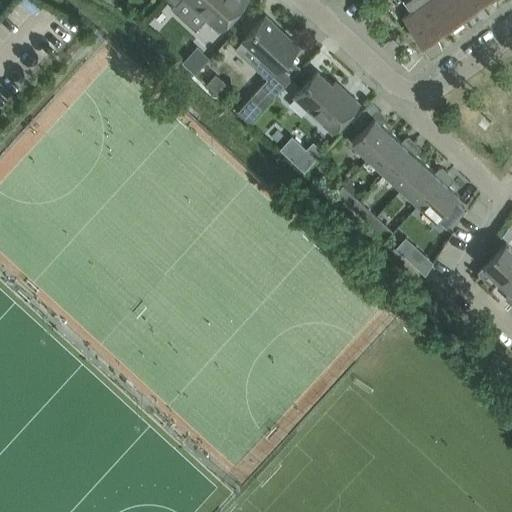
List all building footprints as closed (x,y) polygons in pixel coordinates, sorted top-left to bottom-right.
[(187,0),(218,29),(234,12),(245,0),(187,0)] [(442,29),(420,0),(406,0),(405,1),(411,9),(402,15),(431,56),(442,48),(435,34),(442,29)] [(465,20),(450,0),(420,0),(442,29),(448,24),(452,28),(465,20)] [(481,1),(479,0),(450,0),(465,20),(477,11),(474,6),(481,1)] [(285,35),(276,27),(278,25),(266,14),(236,46),(268,76),(237,109),(250,121),(291,77),(279,66),(299,44),(287,33),(285,35)] [(317,70),(294,94),(333,130),(359,102),(343,88),(340,91),(317,70)] [(369,155),(391,131),(382,122),(387,117),(380,110),(381,110),(370,100),(352,119),(362,128),(352,139),(369,155)] [(386,170),(413,141),(406,135),(401,140),(391,131),(369,155),(386,170)] [(291,133),(280,144),(303,165),(313,154),(291,133)] [(403,186),(425,162),(415,153),(420,148),(413,141),(386,170),(403,186)] [(419,201),(447,172),(439,166),(435,171),(425,162),(403,186),(419,201)] [(454,179),(447,172),(419,201),(446,226),(464,207),(455,197),(459,193),(449,184),(454,179)] [(359,199),(342,184),(336,191),(353,206),(359,199)] [(376,215),(359,199),(353,206),(369,222),(376,215)] [(393,230),(376,215),(369,222),(386,237),(393,230)] [(500,280),(511,267),(511,246),(505,240),(478,270),(478,271),(479,270),(486,277),(491,271),(500,280)] [(511,302),(511,301),(511,267),(500,280),(510,289),(505,294),(511,301),(511,302)]
